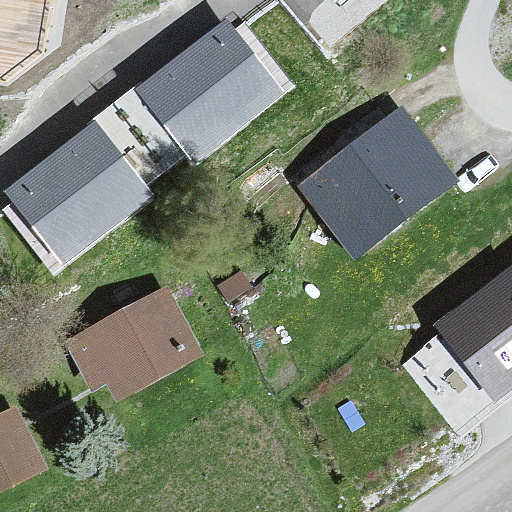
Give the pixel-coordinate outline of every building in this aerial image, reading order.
[(222,18),(137,83),(191,153),(276,87),(222,18)] [(399,107),(297,187),(353,258),(456,178),(399,107)] [(95,119),(10,185),(64,255),(149,189),(95,119)] [(511,261),(434,321),(492,396),(511,380),(511,261)] [(169,295),(73,346),(108,411),(204,359),(169,295)] [(21,414),(0,425),(0,499),(51,473),(21,414)]
